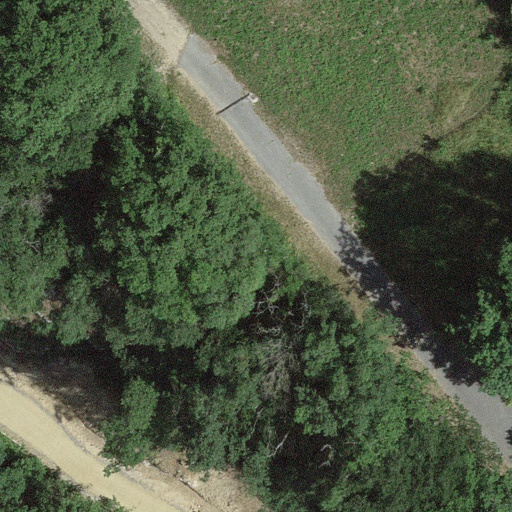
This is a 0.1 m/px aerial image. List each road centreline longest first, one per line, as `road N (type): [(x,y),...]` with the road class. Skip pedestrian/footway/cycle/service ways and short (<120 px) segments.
road 1 (track): [(137,0),(511,446)]
road 2 (track): [(135,511),(0,418)]
